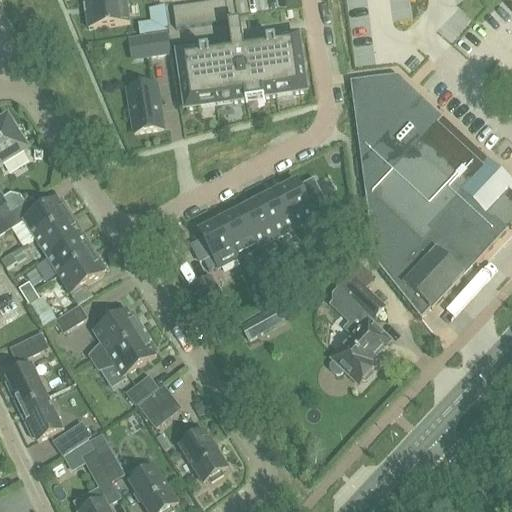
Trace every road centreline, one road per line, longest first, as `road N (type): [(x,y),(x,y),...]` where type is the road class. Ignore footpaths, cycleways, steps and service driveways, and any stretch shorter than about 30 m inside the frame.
road 1 (residential): [(121,236),(323,127),(310,0)]
road 2 (residential): [(235,511),(257,493),(260,463),(121,236)]
road 3 (residential): [(121,236),(36,101),(16,90)]
road 4 (secondary): [(421,439),(511,342)]
